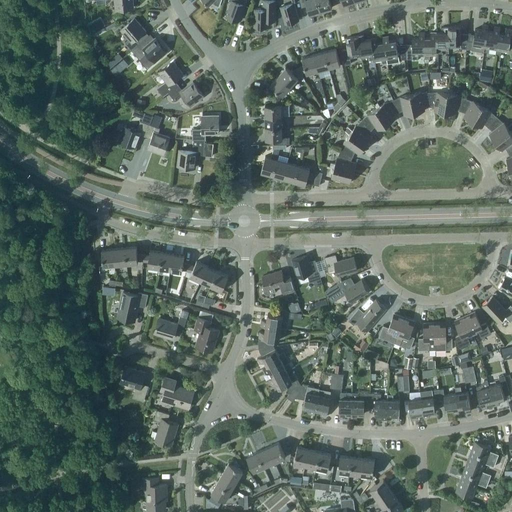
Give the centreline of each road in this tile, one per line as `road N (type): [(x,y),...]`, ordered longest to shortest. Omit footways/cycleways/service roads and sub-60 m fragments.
road 1 (tertiary): [(511,215),(243,221)]
road 2 (residential): [(214,397),(288,427),(421,436)]
road 3 (residential): [(373,241),(384,279),(424,304),(459,299),(477,286),(492,237)]
road 4 (residential): [(371,196),(378,162),(398,141),(438,132),(462,139),(481,158),(490,193)]
road 5 (residential): [(417,5),(312,31),(242,66)]
road 6 (residential): [(244,244),(163,237),(101,217)]
road 7 (unclassified): [(244,244),(245,316),(225,374)]
road 8 (unclassified): [(242,66),(243,199)]
road 9 (residential): [(373,241),(244,244)]
road 10 (residential): [(243,199),(371,196)]
road 11 (tertiary): [(109,200),(0,142)]
road 12 (residential): [(126,194),(129,186),(243,199)]
road 13 (tertiary): [(243,221),(122,204)]
